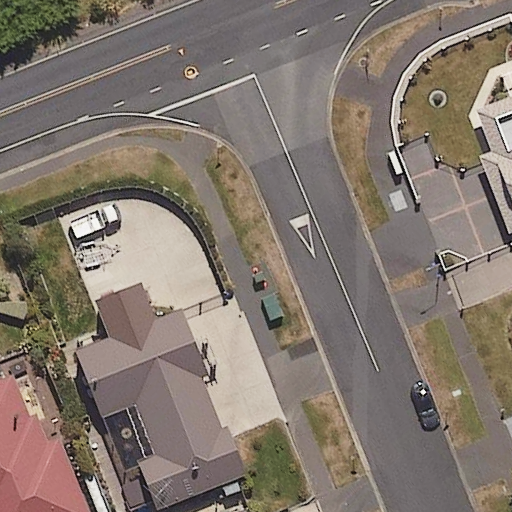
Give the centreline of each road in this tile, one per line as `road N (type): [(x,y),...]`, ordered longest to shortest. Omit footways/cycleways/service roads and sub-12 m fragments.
road 1 (unclassified): [(428,511),(231,22)]
road 2 (secondary): [(231,22),(0,114)]
